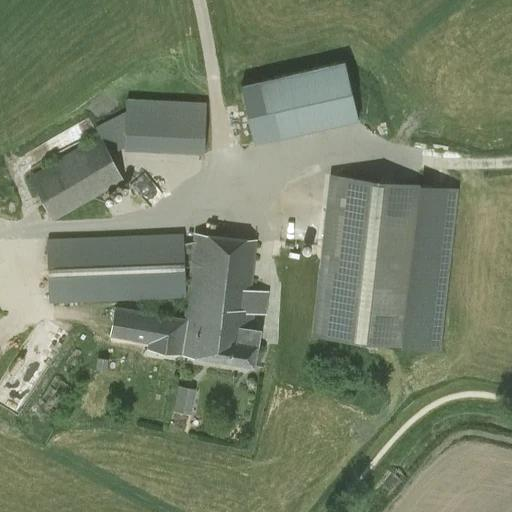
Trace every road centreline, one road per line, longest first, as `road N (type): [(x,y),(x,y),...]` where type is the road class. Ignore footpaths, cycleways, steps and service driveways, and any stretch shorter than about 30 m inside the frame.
road 1 (track): [(511,162),(320,162),(281,198),(223,193),(145,218),(18,235),(17,314)]
road 2 (track): [(223,193),(197,0)]
